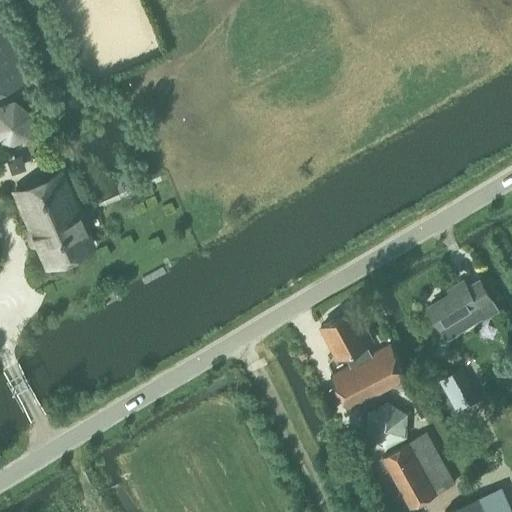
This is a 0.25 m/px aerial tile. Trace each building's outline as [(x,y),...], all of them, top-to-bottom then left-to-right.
[(0,22),(0,87),(24,77),(0,22)] [(27,132),(29,112),(13,100),(0,105),(0,135),(8,141),(27,132)] [(47,264),(91,245),(59,173),(15,193),(47,264)] [(498,309),(480,280),(469,287),(464,280),(451,288),(453,292),(429,307),(448,338),(474,322),(484,316),(485,317),(498,309)] [(367,343),(374,339),(357,307),(322,326),(339,358),(346,354),(351,365),(332,375),(350,409),(410,378),(392,343),(373,353),(367,343)] [(457,410),(479,398),(462,367),(440,379),(457,410)] [(412,507),(456,483),(427,432),(384,456),(412,507)] [(508,511),(498,488),(444,511),(508,511)]
